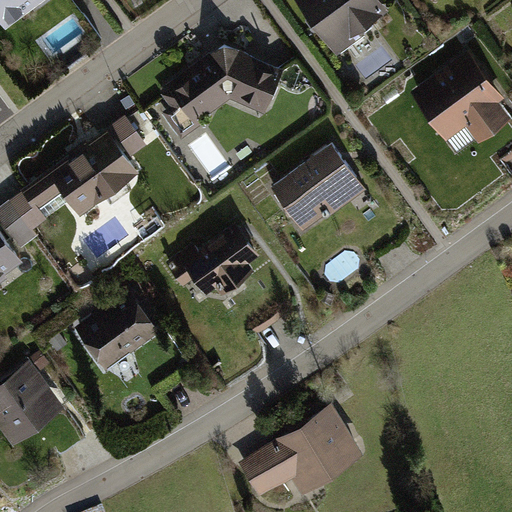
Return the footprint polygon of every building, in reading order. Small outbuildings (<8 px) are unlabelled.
[(0,0),(0,13),(3,18),(28,0),(0,0)] [(383,0),(303,0),(337,46),(389,8),(383,0)] [(227,45),(174,84),(197,119),(229,102),(268,116),(284,69),(227,45)] [(511,107),(474,54),(419,92),(451,137),(471,123),(483,139),(511,119),(511,107)] [(125,114),(0,205),(0,207),(23,238),(74,201),(82,212),(142,168),(133,155),(148,144),(125,114)] [(334,141),(274,183),(307,230),(367,188),(334,141)] [(233,212),(174,252),(203,294),(262,254),(233,212)] [(0,225),(0,274),(23,258),(0,225)] [(161,335),(131,295),(81,331),(111,371),(161,335)] [(34,363),(0,385),(0,414),(16,439),(64,407),(34,363)] [(342,400),(244,459),(263,491),(299,470),(313,493),(375,456),(342,400)]
